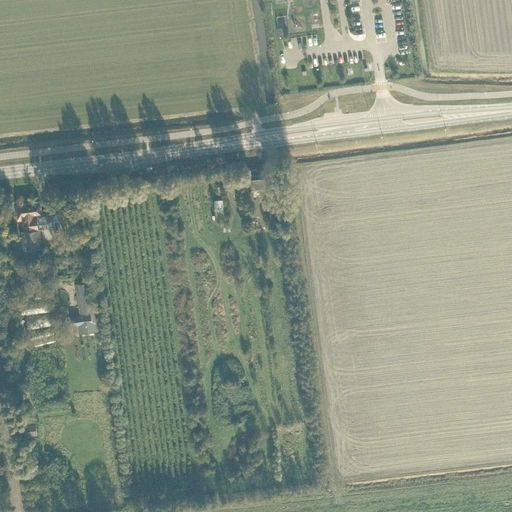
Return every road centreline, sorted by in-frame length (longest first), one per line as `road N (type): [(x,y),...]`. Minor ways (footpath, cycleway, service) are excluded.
road 1 (primary): [(511,108),(271,131),(176,151)]
road 2 (primary): [(176,151),(511,112)]
road 3 (primary): [(0,173),(176,151)]
